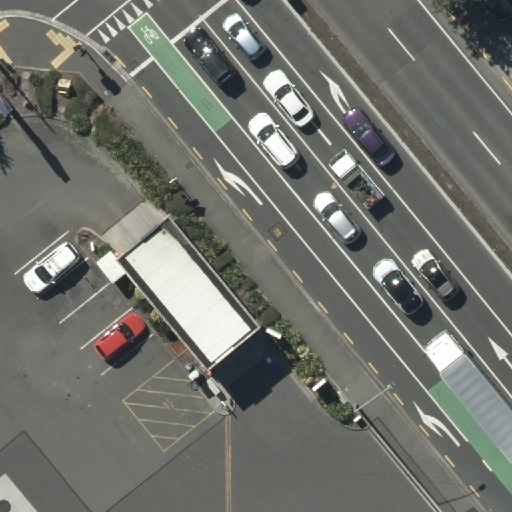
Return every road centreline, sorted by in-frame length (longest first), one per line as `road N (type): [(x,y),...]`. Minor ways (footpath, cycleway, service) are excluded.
road 1 (primary): [(511,414),(192,0)]
road 2 (primary): [(366,0),(511,179)]
